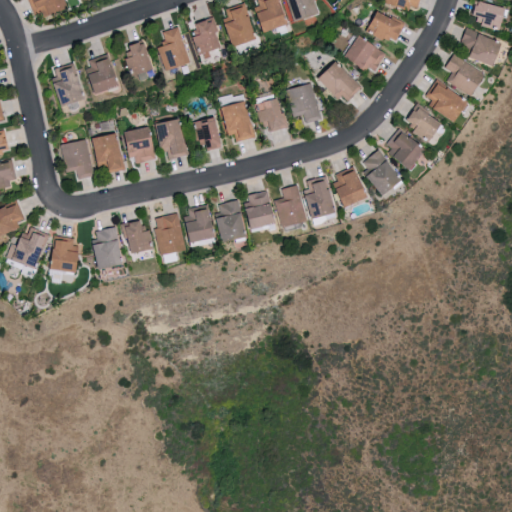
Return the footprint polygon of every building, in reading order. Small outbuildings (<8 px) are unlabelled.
[(257,0),(266,31),(290,24),(282,0),(257,0)] [(286,0),(295,22),(320,13),(315,0),(286,0)] [(420,0),(387,0),(387,2),(418,9),(420,0)] [(480,0),(475,19),(504,28),(510,8),(481,0),(480,0)] [(226,8),(229,17),(227,17),(235,47),(259,40),(247,2),(226,8)] [(399,43),(406,23),(377,12),(369,32),(399,43)] [(224,48),(215,17),(193,23),(199,46),(203,45),(205,53),(224,48)] [(166,70),(190,63),(179,26),(162,31),(166,45),(159,47),(166,70)] [(498,67),(507,43),(466,27),(459,45),(473,51),(471,56),(498,67)] [(347,56),(375,72),(387,51),(359,35),(347,56)] [(130,69),(135,67),(137,75),(155,69),(146,41),(131,46),(133,50),(124,52),(130,69)] [(98,93),(121,85),(109,52),(86,60),(98,93)] [(446,68),(452,71),(446,82),(475,95),(487,71),(452,55),(446,68)] [(55,68),(57,77),(55,77),(62,106),(85,100),(75,62),(55,68)] [(346,103),(362,86),(337,62),(321,78),(346,103)] [(457,122),(471,103),(437,79),(423,98),(457,122)] [(288,88),(294,116),(304,114),(305,122),(320,119),(313,83),(288,88)] [(236,141),(255,136),(247,101),(222,107),(229,135),(234,133),(236,141)] [(406,119),(414,123),(411,128),(433,141),(444,122),(415,104),(406,119)] [(196,121),(202,149),(223,145),(217,116),(196,121)] [(189,153),(180,118),(157,124),(166,159),(189,153)] [(157,159),(151,126),(127,131),(133,163),(157,159)] [(413,169),(428,149),(399,126),(384,145),(413,169)] [(124,169),(120,133),(95,137),(98,165),(110,163),(111,171),(124,169)] [(0,155),(10,154),(8,135),(0,135),(0,155)] [(62,143),(66,171),(76,169),(78,178),(94,175),(87,139),(62,143)] [(404,183),(381,148),(361,161),(384,196),(404,183)] [(0,189),(16,186),(11,161),(0,163),(0,189)] [(333,175),(348,207),(370,196),(355,165),(333,175)] [(304,183),(315,219),(338,212),(327,176),(304,183)] [(275,199),(282,227),(307,221),(299,185),(282,188),(284,197),(275,199)] [(277,224),(270,190),(246,194),(252,228),(277,224)] [(216,204),(225,242),(248,237),(239,199),(216,204)] [(0,236),(20,230),(18,221),(25,219),(19,202),(0,208),(0,236)] [(188,207),(189,215),(186,216),(191,242),(216,238),(210,203),(188,207)] [(186,250),(178,213),(154,218),(162,255),(186,250)] [(150,230),(144,231),(142,220),(124,223),(130,254),(153,249),(150,230)] [(100,270),(124,265),(117,226),(96,230),(97,238),(94,239),(100,270)] [(37,268),(49,235),(27,227),(20,246),(12,243),(6,257),(37,268)] [(52,268),(78,273),(83,247),(73,245),(74,239),(58,236),(52,268)]
